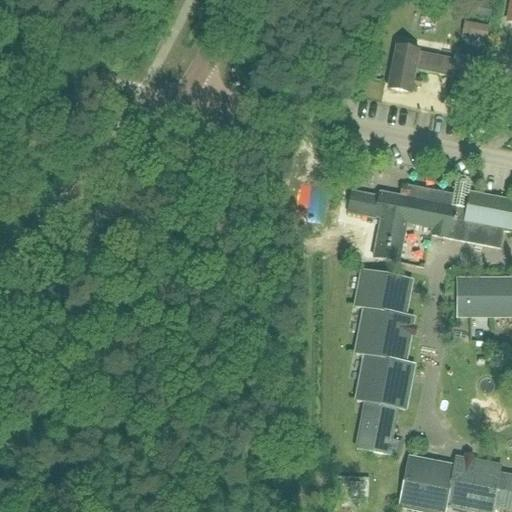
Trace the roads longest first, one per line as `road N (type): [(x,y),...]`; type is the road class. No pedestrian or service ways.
road 1 (unclassified): [(511,160),(185,95)]
road 2 (tertiary): [(0,329),(125,185),(185,95)]
road 3 (unclassified): [(185,95),(0,64)]
